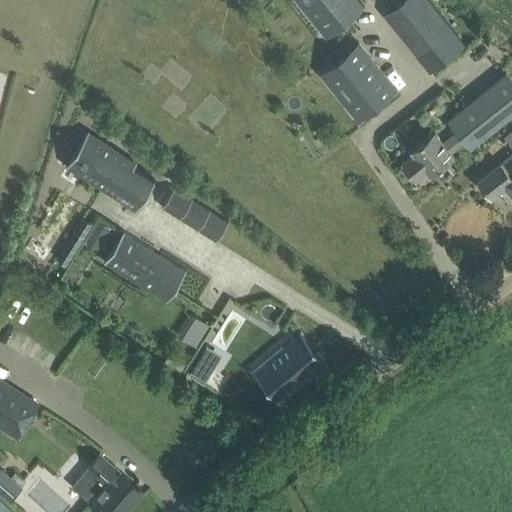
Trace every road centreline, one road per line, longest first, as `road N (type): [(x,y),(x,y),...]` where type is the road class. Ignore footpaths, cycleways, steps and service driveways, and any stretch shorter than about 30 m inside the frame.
road 1 (residential): [(425,83),(361,137),(471,306)]
road 2 (residential): [(167,223),(391,366)]
road 3 (unclassified): [(211,511),(391,366)]
